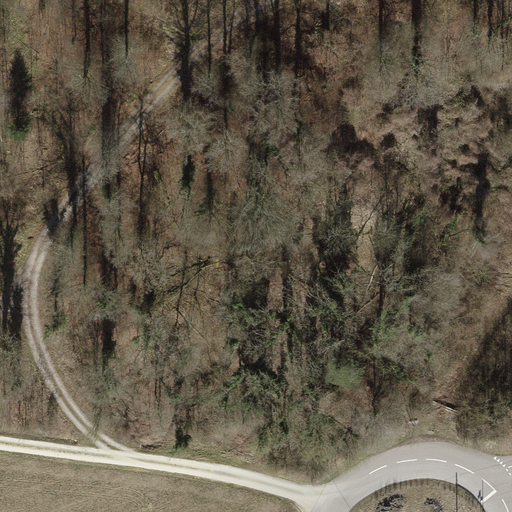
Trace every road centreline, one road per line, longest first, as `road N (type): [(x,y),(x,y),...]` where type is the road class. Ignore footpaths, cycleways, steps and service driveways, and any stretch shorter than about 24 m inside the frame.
road 1 (track): [(145,460),(92,427),(53,378),(25,267),(108,150),(264,0)]
road 2 (track): [(335,499),(221,470),(0,441)]
road 3 (track): [(511,466),(472,470),(436,459),(384,465),(335,499),(330,511)]
